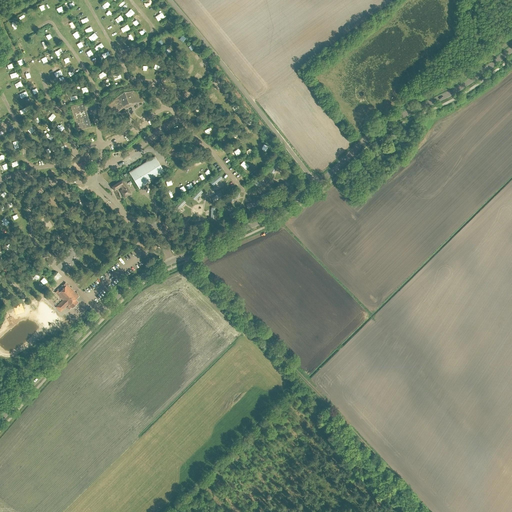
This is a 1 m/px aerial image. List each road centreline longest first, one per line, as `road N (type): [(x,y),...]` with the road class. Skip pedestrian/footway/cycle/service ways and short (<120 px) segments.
road 1 (tertiary): [(0,421),(126,288),(316,184)]
road 2 (track): [(426,511),(186,254)]
road 3 (tertiary): [(316,184),(385,124),(452,92),(511,48)]
road 4 (unclassified): [(316,184),(168,0)]
road 5 (track): [(308,384),(203,486)]
